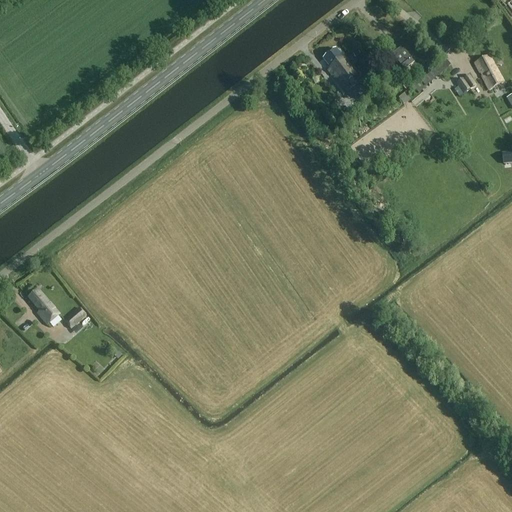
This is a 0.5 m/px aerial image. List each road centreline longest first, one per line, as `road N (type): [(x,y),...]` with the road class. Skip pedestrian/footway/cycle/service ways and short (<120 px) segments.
road 1 (unclassified): [(0,276),(357,0)]
road 2 (primary): [(41,173),(262,0)]
